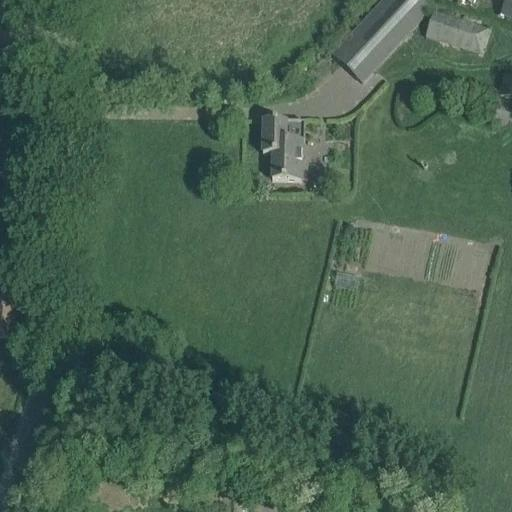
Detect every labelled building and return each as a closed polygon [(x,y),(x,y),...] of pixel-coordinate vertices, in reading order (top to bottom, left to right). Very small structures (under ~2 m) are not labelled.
[(416,0),(386,0),(332,58),(362,87),(431,14),(416,0)] [(511,1),(507,0),(500,17),(511,21),(511,1)] [(433,15),(425,41),(482,60),(490,34),(433,15)] [(511,79),(503,77),(498,98),(511,101),(511,79)] [(492,99),(486,118),(494,121),(500,101),(492,99)] [(264,123),(263,157),(273,157),(272,183),(301,184),(303,144),(305,144),(305,125),(264,123)] [(0,298),(0,340),(12,341),(15,300),(0,298)] [(93,378),(92,398),(130,401),(132,381),(93,378)]
